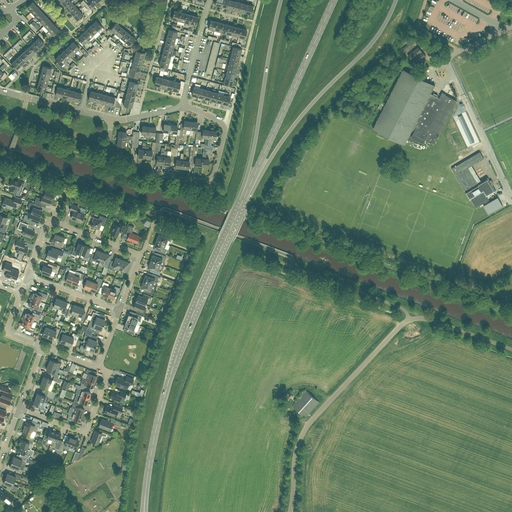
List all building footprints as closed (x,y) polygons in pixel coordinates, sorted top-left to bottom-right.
[(70,0),(64,5),(69,10),(74,5),(70,0)] [(232,0),(228,0),(227,8),(233,9),(235,1),(232,0)] [(235,1),(233,9),(239,11),(241,2),(235,1)] [(26,7),(31,12),(37,6),(32,2),(26,7)] [(241,2),(239,11),(245,12),(247,4),(241,2)] [(253,6),(247,4),(245,12),(251,14),(253,6)] [(69,10),(73,15),(79,10),(74,5),(69,10)] [(31,12),(35,16),(41,11),(37,6),(31,12)] [(83,15),(79,10),(73,15),(77,20),(83,15)] [(172,18),(178,20),(180,12),(174,10),(172,18)] [(45,15),(41,11),(35,16),(40,21),(45,15)] [(178,20),(184,22),(186,13),(180,12),(178,20)] [(192,15),(186,13),(184,22),(190,23),(192,15)] [(40,21),(44,25),(50,20),(45,15),(40,21)] [(192,15),(190,23),(196,25),(198,16),(192,15)] [(54,25),(50,20),(44,25),(48,30),(54,25)] [(91,25),(97,31),(102,26),(96,20),(91,25)] [(208,28),(214,30),(216,21),(210,20),(208,28)] [(216,21),(214,30),(220,31),(222,23),(216,21)] [(110,29),(115,33),(121,26),(116,22),(110,29)] [(228,25),(222,23),(220,31),(226,33),(228,25)] [(54,25),(48,30),(53,35),(58,29),(54,25)] [(93,35),(97,31),(91,25),(87,29),(93,35)] [(234,26),(228,25),(226,33),(232,35),(234,26)] [(120,37),(125,30),(121,26),(115,33),(120,37)] [(232,35),(238,36),(240,28),(234,26),(232,35)] [(240,28),(238,36),(244,38),(247,29),(240,28)] [(88,39),(93,35),(87,29),(82,33),(88,39)] [(167,35),(175,37),(177,31),(169,29),(167,35)] [(120,37),(125,41),(130,34),(125,30),(120,37)] [(81,41),(79,42),(82,45),(86,41),(88,43),(90,41),(88,39),(82,33),(77,37),(81,41)] [(135,38),(130,34),(125,41),(130,45),(135,38)] [(175,37),(167,35),(165,41),(174,43),(175,37)] [(39,37),(34,42),(39,47),(44,43),(39,37)] [(73,41),(69,46),(75,52),(81,46),(78,43),(76,45),(73,41)] [(174,43),(165,41),(164,47),(172,49),(174,43)] [(34,42),(29,46),(35,52),(39,47),(34,42)] [(25,50),(30,56),(35,52),(29,46),(25,50)] [(64,50),(70,56),(75,52),(69,46),(64,50)] [(231,52),(240,55),(241,49),(233,46),(231,52)] [(162,53),(171,55),(172,49),(164,47),(162,53)] [(426,56),(418,47),(408,55),(416,65),(426,56)] [(25,50),(20,55),(25,60),(30,56),(25,50)] [(59,54),(68,63),(66,61),(68,58),(69,59),(70,60),(72,58),(70,56),(64,50),(59,54)] [(136,50),(134,56),(143,59),(144,52),(136,50)] [(231,52),(230,58),(238,61),(240,55),(231,52)] [(161,59),(169,61),(171,55),(162,53),(161,59)] [(66,65),(68,63),(59,54),(55,59),(61,65),(63,63),(66,65)] [(21,65),(25,60),(20,55),(16,59),(21,65)] [(141,64),(143,59),(134,56),(133,59),(131,59),(130,61),(141,64)] [(230,58),(228,64),(237,67),(238,61),(230,58)] [(16,69),(21,65),(16,59),(11,63),(16,69)] [(169,61),(161,59),(159,65),(167,68),(169,61)] [(139,70),(141,64),(130,61),(130,62),(133,62),(132,65),(129,65),(128,68),(131,68),(139,70)] [(0,68),(0,77),(2,79),(3,78),(4,78),(7,75),(4,72),(3,73),(1,71),(6,65),(8,66),(9,65),(6,62),(4,63),(5,64),(0,68)] [(237,67),(228,64),(227,70),(235,73),(237,67)] [(41,72),(50,74),(51,68),(43,65),(41,72)] [(138,77),(139,70),(131,68),(130,74),(126,73),(126,76),(134,78),(135,76),(138,77)] [(435,85),(403,69),(373,128),(405,145),(411,132),(413,132),(411,137),(423,143),(425,139),(435,143),(439,136),(435,134),(436,132),(440,134),(457,100),(446,95),(446,94),(442,92),(439,98),(431,93),(435,85)] [(233,79),(235,73),(227,70),(226,74),(223,73),(222,76),(233,79)] [(40,77),(48,80),(50,74),(41,72),(40,77)] [(154,84),(160,86),(162,78),(156,76),(154,84)] [(233,79),(222,76),(225,77),(223,83),(232,85),(233,79)] [(48,80),(40,77),(38,83),(46,86),(48,80)] [(166,88),(168,79),(162,78),(160,86),(166,88)] [(172,89),(174,81),(168,79),(166,88),(172,89)] [(174,81),(172,89),(178,91),(179,87),(183,88),(184,81),(181,80),(180,82),(174,81)] [(130,81),(128,87),(136,89),(138,83),(130,81)] [(46,86),(38,83),(36,90),(45,92),(46,86)] [(191,95),(198,96),(200,88),(194,86),(194,84),(192,84),(191,88),(193,89),(191,95)] [(55,95),(61,96),(63,88),(57,86),(55,95)] [(136,89),(128,87),(126,93),(135,95),(136,89)] [(61,96),(67,98),(69,89),(63,88),(61,96)] [(198,96),(204,98),(206,89),(200,88),(198,96)] [(75,91),(69,89),(67,98),(73,100),(75,91)] [(206,89),(204,98),(210,99),(212,91),(212,89),(212,91),(206,89)] [(210,99),(216,101),(218,93),(215,92),(215,90),(212,89),(212,91),(210,99)] [(94,101),(97,92),(91,90),(88,99),(94,101)] [(75,91),(73,100),(79,101),(81,93),(75,91)] [(100,102),(103,94),(97,92),(94,101),(100,102)] [(135,95),(126,93),(125,99),(133,101),(135,95)] [(216,101),(222,103),(224,94),(218,93),(216,101)] [(100,102),(106,104),(109,95),(103,94),(100,102)] [(230,96),(224,94),(222,103),(228,104),(230,96)] [(116,101),(117,98),(115,97),(109,95),(106,104),(112,105),(119,107),(120,104),(118,102),(116,101)] [(132,107),(133,101),(125,99),(123,105),(132,107)] [(191,121),(190,130),(189,135),(192,135),(193,129),(196,130),(197,122),(191,121)] [(198,139),(202,140),(202,137),(205,137),(204,144),(201,143),(200,147),(203,147),(205,148),(205,144),(207,145),(209,130),(202,129),(202,132),(199,131),(199,132),(199,138),(198,139)] [(205,148),(212,148),(213,145),(211,145),(212,138),(215,138),(216,131),(209,130),(207,145),(205,144),(205,148)] [(132,140),(135,140),(136,132),(133,131),(132,136),(126,136),(126,132),(118,131),(117,138),(129,139),(132,140)] [(129,142),(129,139),(117,138),(117,145),(117,146),(118,146),(120,147),(120,146),(120,145),(125,146),(125,142),(126,142),(129,142)] [(142,142),(142,149),(138,149),(137,156),(144,157),(145,146),(146,143),(142,142)] [(212,148),(205,148),(203,147),(202,157),(201,166),(208,166),(209,159),(205,158),(206,151),(212,151),(212,148)] [(484,158),(480,151),(451,168),(469,199),(470,198),(476,207),(489,200),(486,196),(495,190),(487,178),(478,183),(472,174),(470,175),(467,168),(484,158)] [(182,168),(183,156),(183,153),(180,153),(180,159),(179,159),(179,160),(176,159),(175,167),(182,168)] [(21,182),(12,178),(9,185),(11,186),(9,191),(15,193),(17,188),(19,189),(21,182)] [(42,195),(52,199),(54,193),(47,191),(48,188),(42,185),(39,191),(44,193),(43,196),(42,195)] [(51,199),(52,199),(42,195),(41,198),(36,196),(34,202),(40,205),(42,202),(48,204),(51,199)] [(21,200),(15,197),(13,200),(5,197),(2,205),(13,209),(16,203),(19,205),(21,200)] [(498,197),(484,205),(489,214),(503,205),(498,197)] [(30,212),(40,216),(42,210),(35,207),(36,204),(29,202),(27,207),(32,209),(30,212)] [(78,206),(71,204),(69,209),(73,211),(70,217),(76,220),(81,222),(82,218),(84,213),(76,211),(78,206)] [(40,216),(30,212),(29,216),(25,214),(23,220),(29,222),(30,219),(37,222),(40,216)] [(107,218),(100,215),(98,219),(93,217),(91,224),(92,226),(99,229),(101,222),(104,224),(107,218)] [(28,224),(20,221),(17,228),(23,230),(22,234),(32,238),(34,231),(27,228),(28,224)] [(112,228),(110,233),(117,236),(119,230),(123,231),(125,225),(120,223),(119,226),(114,224),(113,225),(111,224),(110,227),(112,228)] [(131,233),(132,230),(134,226),(129,224),(125,235),(128,236),(126,239),(136,243),(139,236),(131,233)] [(156,240),(165,244),(167,240),(171,241),(173,235),(165,232),(164,236),(158,234),(156,240)] [(64,237),(55,233),(53,239),(55,240),(53,245),(61,247),(64,237)] [(23,242),(17,240),(15,246),(17,247),(16,251),(25,255),(28,248),(22,245),(23,242)] [(165,244),(156,240),(154,246),(159,248),(158,251),(165,254),(167,249),(164,248),(165,244)] [(81,254),(84,245),(78,243),(76,249),(73,248),(71,254),(76,256),(77,252),(81,254)] [(84,245),(81,254),(85,255),(83,258),(88,260),(90,254),(88,253),(90,247),(84,245)] [(63,252),(56,249),(55,252),(49,250),(46,256),(56,259),(57,256),(61,257),(63,252)] [(95,260),(99,262),(103,252),(96,250),(95,255),(92,254),(89,261),(94,263),(95,260)] [(103,252),(99,262),(103,263),(102,266),(104,267),(107,268),(110,261),(107,260),(109,254),(103,252)] [(153,254),(150,261),(160,264),(161,260),(164,261),(166,256),(159,254),(158,256),(153,254)] [(108,268),(113,270),(115,267),(118,269),(122,259),(116,257),(114,262),(111,261),(108,268)] [(128,262),(122,259),(118,269),(122,270),(121,273),(126,275),(129,268),(126,267),(128,262)] [(160,264),(150,261),(148,267),(153,269),(152,272),(159,274),(161,269),(158,268),(160,264)] [(12,264),(5,262),(2,270),(6,272),(5,276),(9,277),(9,276),(16,279),(19,271),(11,268),(12,264)] [(57,266),(50,264),(48,267),(43,265),(41,271),(49,275),(51,270),(55,272),(57,266)] [(65,281),(70,283),(74,274),(68,272),(70,268),(67,266),(64,273),(67,274),(65,281)] [(74,274),(70,283),(76,285),(78,279),(81,280),(83,274),(80,273),(80,274),(78,273),(77,275),(74,274)] [(143,281),(152,284),(154,280),(157,281),(158,276),(151,274),(150,276),(145,275),(143,281)] [(83,288),(89,290),(92,281),(86,279),(88,276),(85,275),(83,280),(85,281),(83,288)] [(92,281),(89,290),(94,292),(97,286),(100,287),(102,279),(97,277),(95,282),(92,281)] [(123,286),(124,281),(115,278),(114,284),(123,286)] [(151,288),(152,284),(143,281),(141,287),(146,289),(145,292),(152,294),(154,289),(151,288)] [(107,297),(110,288),(107,287),(108,284),(103,282),(101,287),(104,288),(101,295),(107,297)] [(113,289),(110,288),(107,297),(112,299),(115,292),(118,294),(120,288),(114,286),(113,289)] [(30,298),(40,301),(42,297),(46,298),(47,294),(40,292),(39,294),(32,292),(30,298)] [(135,301),(145,304),(146,300),(149,301),(151,296),(143,293),(142,296),(138,295),(135,301)] [(40,301),(30,298),(28,303),(35,306),(34,309),(41,311),(42,307),(38,306),(40,301)] [(53,306),(58,308),(61,300),(56,298),(54,303),(51,302),(49,308),(52,309),(53,306)] [(61,300),(58,308),(61,309),(61,313),(66,314),(68,308),(65,307),(67,302),(61,300)] [(145,304),(135,301),(133,307),(138,309),(137,312),(144,315),(146,309),(143,308),(145,304)] [(76,315),(79,306),(73,304),(72,309),(69,308),(66,315),(69,316),(70,313),(76,315)] [(79,306),(76,315),(81,317),(80,320),(83,321),(85,315),(83,314),(84,309),(79,306)] [(25,312),(22,318),(32,322),(34,317),(38,319),(40,315),(33,312),(32,315),(25,312)] [(90,320),(103,324),(105,319),(98,317),(99,314),(93,312),(90,320)] [(128,314),(126,320),(135,324),(137,320),(139,321),(142,315),(135,312),(133,316),(128,314)] [(20,324),(27,326),(26,329),(33,332),(35,328),(34,327),(36,323),(32,322),(22,318),(20,324)] [(103,324),(90,320),(86,330),(92,332),(93,329),(93,330),(94,327),(101,330),(103,324)] [(139,325),(135,324),(126,320),(124,326),(129,328),(127,332),(133,334),(135,330),(137,331),(139,325)] [(42,335),(47,337),(51,329),(45,327),(46,324),(43,323),(41,329),(44,330),(42,335)] [(54,330),(51,329),(47,337),(53,339),(57,328),(56,327),(54,330)] [(59,341),(65,343),(68,335),(65,334),(65,331),(61,329),(59,335),(61,336),(59,341)] [(71,336),(68,335),(65,343),(70,346),(73,340),(76,341),(79,335),(73,333),(71,336)] [(86,342),(95,346),(97,341),(90,338),(91,335),(85,333),(83,337),(87,339),(86,342)] [(94,347),(95,346),(86,342),(85,346),(81,345),(79,349),(85,351),(86,348),(89,350),(89,351),(94,352),(95,347),(94,347)] [(48,364),(56,367),(59,368),(61,363),(50,359),(48,364)] [(54,372),(56,367),(48,364),(46,369),(52,372),(51,375),(54,376),(58,377),(59,374),(54,372)] [(86,378),(95,381),(97,376),(91,374),(92,371),(86,369),(85,372),(88,373),(86,378)] [(41,381),(50,384),(52,379),(43,376),(41,381)] [(133,379),(126,376),(125,379),(117,377),(114,384),(126,388),(128,383),(131,384),(133,379)] [(81,383),(80,386),(86,388),(87,385),(93,387),(95,381),(86,378),(85,379),(82,378),(80,382),(81,383)] [(50,384),(41,381),(39,386),(48,389),(50,384)] [(0,395),(1,396),(10,399),(12,393),(6,391),(7,388),(0,385),(0,388),(1,389),(0,391),(0,395)] [(85,390),(86,388),(80,386),(79,388),(82,389),(79,395),(88,398),(90,393),(85,390)] [(123,399),(125,396),(126,393),(120,390),(119,393),(112,391),(109,397),(122,402),(123,399)] [(306,390),(292,405),(305,417),(319,402),(306,390)] [(35,398),(43,401),(45,395),(37,392),(35,398)] [(76,394),(75,397),(73,402),(79,405),(80,402),(86,404),(88,398),(79,395),(76,394)] [(1,396),(0,396),(0,404),(0,405),(1,403),(8,405),(10,399),(1,396)] [(35,398),(33,403),(40,406),(39,408),(46,411),(47,408),(41,406),(43,401),(35,398)] [(78,407),(79,405),(73,402),(71,407),(74,408),(73,412),(82,415),(84,409),(78,407)] [(122,407),(114,404),(113,407),(107,405),(104,412),(109,414),(115,416),(117,411),(120,413),(122,407)] [(82,415),(73,412),(72,415),(69,414),(67,419),(73,421),(74,419),(80,421),(82,415)] [(109,421),(101,418),(99,426),(110,430),(112,423),(119,426),(121,422),(110,419),(109,421)] [(24,427),(35,432),(37,428),(38,426),(39,426),(40,424),(33,421),(32,424),(26,421),(24,427)] [(27,438),(33,440),(34,438),(30,436),(32,431),(35,432),(24,427),(22,433),(28,435),(27,438)] [(51,443),(55,431),(50,429),(47,437),(44,436),(41,443),(45,444),(46,441),(47,441),(48,439),(52,440),(50,443),(51,443)] [(102,433),(95,430),(90,441),(96,444),(99,443),(101,435),(106,436),(107,434),(102,432),(102,433)] [(55,431),(51,443),(52,444),(51,446),(58,449),(61,442),(58,441),(61,433),(55,431)] [(63,448),(65,448),(68,450),(69,447),(73,438),(67,436),(64,443),(61,442),(58,450),(62,451),(63,448)] [(20,445),(27,448),(29,442),(32,443),(33,440),(27,438),(26,441),(20,439),(18,444),(20,445)] [(73,438),(69,447),(75,449),(78,440),(73,438)] [(33,450),(30,449),(27,448),(20,445),(18,451),(23,453),(22,455),(28,458),(29,455),(32,454),(33,450)] [(85,448),(81,446),(79,453),(75,451),(72,461),(73,461),(74,459),(76,460),(81,457),(85,448)] [(11,461),(20,464),(21,461),(25,462),(27,458),(21,456),(20,458),(13,456),(11,461)] [(21,474),(23,469),(24,466),(20,464),(11,461),(9,466),(16,469),(15,471),(21,474)] [(5,478),(14,481),(15,478),(19,479),(21,475),(15,473),(14,475),(7,473),(5,478)] [(14,481),(5,478),(3,483),(7,485),(6,489),(10,491),(10,489),(16,491),(18,487),(12,485),(14,481)] [(4,492),(0,489),(0,497),(2,499),(4,496),(10,501),(14,497),(6,490),(4,492)] [(59,511),(64,509),(59,503),(47,511),(46,511),(45,511),(59,511)]
